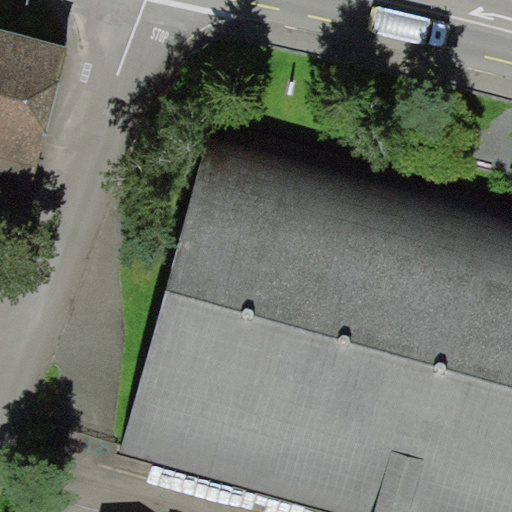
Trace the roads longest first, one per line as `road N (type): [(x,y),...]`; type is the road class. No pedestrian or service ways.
road 1 (unclassified): [(128,0),(0,389)]
road 2 (primary): [(257,0),(511,63)]
